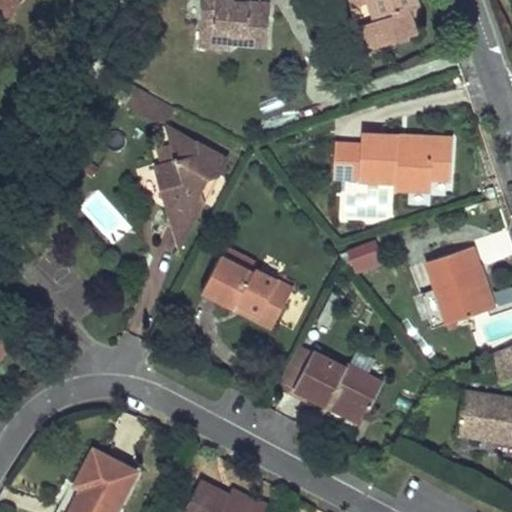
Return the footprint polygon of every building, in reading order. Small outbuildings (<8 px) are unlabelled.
[(0,0),(0,16),(7,21),(22,0),(0,0)] [(203,0),(200,44),(227,47),(232,42),(267,44),(271,3),(246,0),(234,0),(234,6),(226,6),(226,0),(203,0)] [(368,0),(375,21),(359,26),(367,48),(418,31),(410,9),(420,7),(417,0),(368,0)] [(167,104),(139,89),(130,107),(158,122),(162,114),(167,104)] [(175,108),(167,104),(162,114),(170,118),(175,108)] [(182,135),(166,126),(170,139),(182,135)] [(398,153),(400,135),(364,134),(363,142),(337,140),(334,176),(361,178),(396,181),(395,188),(414,189),(414,177),(432,178),(452,179),(453,148),(435,147),(435,141),(408,139),(407,153),(398,153)] [(166,201),(173,224),(189,231),(204,203),(199,192),(208,177),(219,176),(228,159),(182,135),(170,139),(171,144),(157,149),(161,165),(155,167),(162,190),(167,188),(171,192),(166,201)] [(400,135),(398,153),(407,153),(408,139),(435,141),(435,147),(453,148),(454,139),(400,135)] [(199,192),(204,203),(219,176),(208,177),(199,192)] [(414,177),(414,189),(432,191),(432,178),(414,177)] [(344,187),(342,217),(389,220),(391,190),(344,187)] [(162,190),(159,197),(166,201),(171,192),(167,188),(162,190)] [(189,231),(173,224),(180,248),(189,231)] [(379,240),(349,246),(354,274),(384,268),(379,240)] [(474,245),(427,261),(436,288),(420,293),(432,329),(488,310),(473,267),(481,264),(474,245)] [(222,255),(203,290),(236,307),(240,301),(277,321),(294,288),(256,268),(253,272),(222,255)] [(481,264),(473,267),(488,310),(494,308),(489,293),(481,264)] [(502,289),(489,293),(494,308),(496,313),(508,309),(502,289)] [(240,301),(236,307),(274,327),(277,321),(240,301)] [(0,329),(0,355),(13,340),(0,329)] [(511,344),(492,351),(504,382),(511,379),(511,344)] [(296,351),(280,382),(327,407),(332,399),(367,418),(384,384),(348,365),(346,369),(315,352),(311,359),(296,351)] [(511,399),(464,392),(457,433),(511,441),(511,399)] [(332,399),(327,407),(363,426),(367,418),(332,399)] [(95,448),(75,484),(83,488),(90,491),(86,497),(79,494),(70,511),(116,511),(137,473),(95,448)] [(200,481),(183,511),(268,511),(270,508),(256,500),(254,502),(251,509),(228,497),(200,481)] [(83,488),(79,494),(86,497),(90,491),(83,488)] [(232,490),(228,497),(251,509),(254,502),(232,490)]
